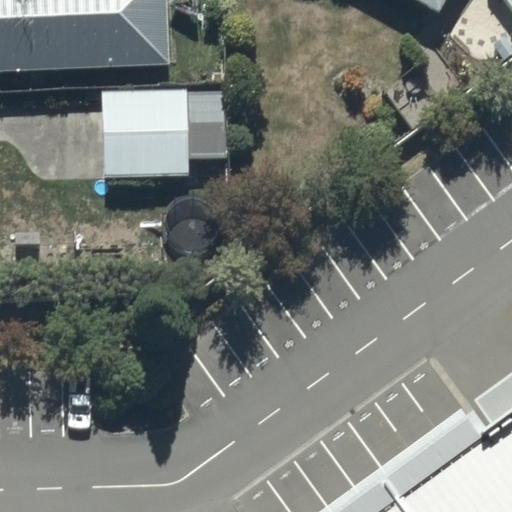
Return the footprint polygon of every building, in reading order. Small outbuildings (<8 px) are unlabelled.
[(0,0),(0,69),(168,64),(164,0),(0,0)] [(416,0),(438,12),(444,0),(416,0)] [(511,0),(502,0),(511,13),(511,0)] [(184,88),(99,90),(99,96),(96,96),(96,102),(100,102),(100,111),(77,112),(78,115),(72,115),(72,131),(78,131),(78,134),(101,133),(103,179),(109,178),(109,195),(139,195),(138,177),(188,176),(187,158),(224,157),(222,91),(184,92),(184,88)] [(511,511),(511,356),(296,511),(511,511)]
